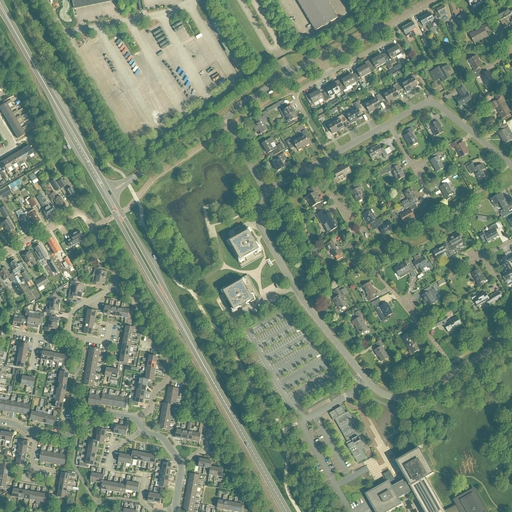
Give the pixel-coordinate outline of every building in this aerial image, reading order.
[(72,0),(74,9),(117,1),(116,0),(72,0)] [(296,0),(315,31),(338,18),(326,0),(296,0)] [(448,15),(446,11),(444,6),(437,10),(440,16),(438,17),(440,22),(441,23),(448,19),(446,16),(448,15)] [(511,11),(510,13),(508,9),(494,17),(497,23),(501,21),(504,25),(509,23),(507,20),(511,17),(511,11)] [(430,14),(425,17),(431,29),(432,28),(434,33),(436,32),(434,28),(430,21),(433,20),(430,14)] [(461,25),(468,21),(464,14),(457,18),(461,25)] [(431,29),(425,17),(419,19),(423,26),(426,24),(429,30),(432,34),(434,33),(432,28),(431,29)] [(413,23),(407,26),(414,38),(416,36),(414,33),(413,31),(416,29),(413,23)] [(469,35),(474,43),(482,39),(483,40),(488,37),(485,32),(490,29),(487,24),(482,27),(482,28),(474,33),(474,32),(469,35)] [(414,38),(407,26),(402,29),(407,37),(410,35),(412,39),(414,38)] [(423,32),(430,45),(432,43),(429,38),(426,31),(423,32)] [(166,39),(153,46),(163,63),(175,56),(166,39)] [(113,40),(101,47),(124,86),(136,79),(113,40)] [(392,46),(391,47),(397,57),(401,55),(402,56),(405,54),(400,44),(397,46),(394,48),(392,46)] [(387,53),(385,54),(390,64),(394,61),(393,59),(397,57),(391,47),(389,48),(390,50),(387,52),(387,53)] [(97,50),(85,57),(108,96),(119,89),(97,50)] [(377,55),(375,56),(381,66),(384,64),(386,67),(387,66),(389,70),(393,68),(390,64),(385,54),(382,56),(381,55),(378,57),(377,55)] [(145,56),(132,63),(139,76),(152,69),(145,56)] [(372,62),(369,63),(374,71),(377,70),(376,68),(381,66),(375,56),(373,57),(375,59),(371,61),(372,62)] [(472,72),(474,75),(481,72),(479,68),(482,67),(478,60),(476,56),(468,60),(474,71),(472,72)] [(419,69),(427,64),(424,58),(416,63),(419,69)] [(362,65),(360,66),(366,76),(374,71),(369,63),(363,67),(362,65)] [(395,72),(403,68),(400,64),(393,69),(395,72)] [(430,73),(434,80),(440,77),(443,82),(450,78),(447,73),(451,71),(448,65),(441,69),(440,67),(430,73)] [(358,73),(355,75),(359,81),(362,79),(361,78),(366,76),(360,66),(358,67),(360,69),(356,71),(358,73)] [(481,72),(474,75),(476,79),(481,76),(486,86),(494,82),(488,71),(483,74),(481,72)] [(345,87),(342,88),(344,91),(347,89),(346,88),(351,86),(345,75),(343,76),(345,79),(341,80),(345,87)] [(347,75),(345,75),(351,86),(359,81),(355,75),(352,76),(351,75),(348,77),(347,75)] [(413,78),(408,81),(412,89),(414,88),(415,88),(418,87),(417,86),(418,86),(415,82),(418,81),(415,75),(412,76),(413,78)] [(169,80),(150,92),(162,113),(181,102),(169,80)] [(412,89),(408,81),(402,85),(406,92),(407,93),(410,91),(409,91),(412,89)] [(331,83),(329,84),(335,95),(340,92),(340,93),(344,91),(342,88),(339,90),(336,84),(332,86),(331,83)] [(327,92),(324,93),(328,100),(331,98),(331,97),(335,95),(329,84),(328,85),(329,87),(326,89),(327,92)] [(139,85),(128,92),(150,131),(162,124),(139,85)] [(457,89),(461,96),(456,99),(460,107),(471,100),(467,93),(466,93),(463,86),(457,89)] [(395,89),(389,92),(393,99),(396,98),(396,99),(399,97),(399,96),(395,89)] [(314,90),(313,91),(318,101),(322,99),(324,102),(328,100),(324,93),(321,95),(319,90),(316,92),(314,90)] [(318,101),(313,91),(311,92),(312,94),(309,96),(306,98),(311,107),(315,104),(315,103),(318,101)] [(393,99),(389,92),(383,95),(388,103),(391,102),(391,101),(393,99)] [(504,102),(505,102),(500,93),(491,98),(494,96),(497,101),(495,102),(495,101),(487,106),(490,111),(496,108),(502,119),(500,120),(500,121),(511,114),(504,102)] [(123,95),(112,102),(134,141),(146,134),(123,95)] [(376,99),(371,102),(375,110),(377,108),(378,109),(381,108),(380,107),(376,99)] [(0,107),(0,109),(2,113),(9,109),(9,108),(7,105),(12,102),(11,100),(6,103),(6,104),(0,107)] [(375,110),(371,102),(365,105),(369,113),(370,114),(373,112),(372,111),(375,110)] [(2,113),(5,118),(12,114),(10,110),(15,107),(14,105),(9,108),(9,109),(2,113)] [(283,111),(286,117),(294,112),(292,110),(293,110),(292,107),(291,107),(287,109),(286,106),(279,110),(281,113),(283,111)] [(358,109),(352,113),(356,120),(359,119),(359,120),(362,118),(362,117),(358,109)] [(5,118),(8,123),(15,119),(13,116),(18,113),(17,111),(12,114),(5,118)] [(294,112),(286,117),(289,123),(287,124),(289,127),(295,123),(293,120),(297,118),(298,118),(296,115),(295,115),(294,112)] [(356,120),(352,113),(346,116),(351,123),(351,124),(354,123),(354,122),(356,120)] [(257,124),(253,127),(256,132),(258,132),(260,135),(268,131),(264,123),(271,119),(268,115),(264,117),(264,116),(261,118),(260,116),(257,118),(258,120),(255,121),(255,122),(255,121),(257,124)] [(8,123),(11,129),(18,124),(17,121),(21,118),(20,116),(15,119),(8,123)] [(336,121),(334,123),(338,131),(340,129),(341,130),(344,129),(343,128),(341,124),(345,122),(342,116),(339,117),(339,118),(336,120),(336,121)] [(437,122),(434,123),(432,120),(425,124),(428,129),(430,127),(436,137),(443,132),(437,122)] [(11,129),(14,134),(22,129),(21,129),(20,126),(24,123),(23,121),(18,124),(11,129)] [(338,131),(334,123),(331,125),(329,123),(324,126),(328,132),(330,130),(332,134),(333,135),(336,133),(335,132),(338,131)] [(511,139),(511,134),(508,128),(508,127),(506,124),(500,128),(502,131),(498,133),(504,144),(511,139)] [(22,129),(14,134),(18,139),(25,135),(23,131),(28,128),(26,126),(21,129),(22,129)] [(407,135),(404,137),(406,140),(410,147),(417,143),(411,133),(413,132),(411,128),(405,132),(407,135)] [(304,136),(299,139),(303,147),(306,145),(306,146),(309,145),(309,144),(307,140),(310,139),(305,131),(302,132),(304,136)] [(272,151),(275,156),(285,150),(282,145),(277,148),(276,147),(273,149),(270,145),(274,143),(271,138),(268,140),(268,141),(262,144),(268,154),(272,151)] [(303,147),(299,139),(293,142),(291,139),(286,142),(290,150),(293,148),(296,147),(298,150),(298,151),(301,149),(301,148),(303,147)] [(455,147),(461,157),(469,153),(463,143),(459,145),(458,141),(451,145),(453,148),(455,147)] [(368,152),(372,159),(382,154),(384,157),(387,155),(383,148),(380,150),(378,146),(368,152)] [(29,147),(23,150),(27,157),(28,159),(30,158),(29,156),(33,154),(34,156),(39,153),(35,147),(31,150),(29,147)] [(23,150),(18,153),(22,160),(21,160),(23,164),(26,162),(24,159),(27,157),(23,150)] [(434,159),(430,161),(437,172),(444,168),(438,157),(441,155),(439,152),(432,156),(434,159)] [(18,153),(12,156),(17,163),(16,164),(18,167),(23,164),(21,160),(22,160),(18,153)] [(273,164),(278,171),(285,168),(282,163),(287,160),(288,162),(284,154),(276,158),(277,158),(279,160),(273,164)] [(12,156),(7,159),(11,166),(11,167),(13,170),(15,169),(13,166),(16,164),(17,163),(12,156)] [(7,159),(2,163),(6,170),(5,170),(7,174),(10,172),(8,169),(11,167),(11,166),(7,159)] [(405,177),(398,166),(397,166),(396,163),(386,169),(388,173),(392,171),(397,181),(405,177)] [(468,166),(472,173),(475,171),(477,174),(475,175),(479,181),(486,177),(483,171),(485,170),(482,164),(476,168),(473,163),(468,166)] [(335,175),(330,177),(334,184),(339,181),(338,178),(344,175),(344,176),(351,172),(347,165),(341,168),(341,167),(333,172),(335,175)] [(33,174),(29,176),(34,184),(38,181),(33,174)] [(8,186),(10,190),(11,190),(14,194),(24,187),(19,179),(8,186)] [(57,182),(61,189),(66,186),(62,179),(57,182)] [(442,182),(443,185),(439,188),(443,195),(445,199),(446,198),(447,201),(451,198),(450,196),(453,194),(447,184),(450,182),(448,179),(442,182)] [(351,188),(353,191),(351,192),(357,203),(365,198),(359,188),(361,187),(359,184),(351,188)] [(0,199),(0,201),(12,194),(7,186),(0,190),(0,199)] [(306,197),(308,201),(310,201),(313,207),(321,202),(315,193),(317,192),(314,187),(309,189),(312,194),(306,197)] [(66,190),(70,196),(68,197),(71,202),(76,199),(77,200),(79,199),(79,198),(79,197),(76,192),(74,193),(71,188),(66,190)] [(409,208),(415,204),(418,203),(416,200),(417,199),(411,189),(404,193),(408,199),(402,203),(404,206),(406,210),(409,208)] [(54,200),(57,207),(59,206),(61,209),(65,207),(64,206),(65,205),(60,196),(57,198),(54,193),(49,196),(52,201),(54,200)] [(509,208),(511,207),(508,200),(506,201),(501,193),(490,200),(494,206),(494,205),(495,207),(496,208),(497,207),(498,208),(499,209),(500,209),(501,209),(501,208),(502,208),(503,210),(501,211),(501,215),(502,216),(502,217),(501,218),(500,218),(500,219),(502,219),(510,214),(508,209),(509,208)] [(25,200),(27,205),(29,204),(32,208),(36,206),(32,199),(28,201),(27,199),(25,200)] [(51,215),(44,203),(43,203),(41,199),(38,200),(43,208),(44,208),(45,209),(41,211),(44,215),(45,215),(47,218),(51,215)] [(47,201),(44,203),(51,215),(56,213),(54,209),(52,205),(49,207),(48,205),(49,205),(47,201)] [(415,204),(409,208),(410,210),(400,216),(404,223),(414,217),(411,211),(417,207),(415,204)] [(0,208),(0,209),(2,213),(5,218),(9,216),(3,207),(0,208)] [(35,214),(36,214),(34,210),(28,213),(27,214),(29,218),(30,217),(35,225),(40,222),(35,214)] [(371,224),(373,227),(382,222),(380,219),(376,220),(370,210),(363,215),(369,225),(371,224)] [(331,217),(329,213),(325,215),(323,211),(316,215),(319,220),(320,219),(328,233),(336,228),(335,227),(336,227),(335,226),(334,226),(330,218),(331,217)] [(26,229),(27,230),(30,228),(31,227),(30,225),(30,226),(27,221),(28,220),(26,215),(22,217),(20,216),(18,217),(19,219),(19,220),(25,229),(26,229)] [(7,233),(6,234),(14,229),(8,220),(0,224),(1,224),(3,228),(4,227),(7,233)] [(382,222),(373,227),(375,230),(379,228),(383,235),(394,229),(389,221),(383,225),(382,222)] [(498,229),(496,224),(489,228),(490,231),(484,235),(483,232),(479,235),(482,240),(485,239),(487,243),(490,241),(499,236),(496,230),(498,229)] [(82,237),(80,234),(80,233),(79,233),(78,230),(69,236),(71,239),(66,242),(69,248),(80,241),(79,239),(82,237)] [(263,256),(256,244),(256,243),(253,237),(252,237),(248,231),(227,243),(242,268),(263,256)] [(445,242),(446,245),(453,256),(453,257),(457,254),(455,250),(456,249),(455,247),(460,245),(458,243),(462,240),(458,233),(454,235),(447,239),(448,240),(445,242)] [(47,241),(55,255),(61,251),(55,241),(54,242),(52,238),(47,241)] [(332,241),(325,245),(329,252),(331,250),(335,258),(335,257),(337,261),(343,258),(341,254),(342,253),(338,246),(336,247),(332,241)] [(446,245),(443,246),(436,250),(436,249),(432,252),(437,259),(442,256),(443,258),(448,255),(449,258),(453,256),(446,245)] [(47,257),(39,246),(34,249),(36,252),(35,253),(40,261),(47,257)] [(37,264),(31,254),(30,252),(22,256),(27,264),(30,262),(33,266),(37,264)] [(100,259),(96,252),(91,255),(95,262),(100,259)] [(511,262),(511,254),(506,257),(506,256),(499,260),(505,272),(504,272),(505,273),(503,274),(505,278),(504,278),(507,285),(511,282),(511,281),(510,278),(511,277),(511,268),(511,269),(508,262),(510,261),(511,263),(511,262)] [(429,266),(424,257),(421,258),(419,255),(414,258),(416,261),(413,263),(412,264),(410,265),(414,271),(417,269),(417,270),(418,270),(420,275),(425,272),(423,269),(429,266)] [(9,264),(13,271),(12,271),(14,276),(21,272),(18,268),(20,267),(18,265),(17,265),(15,261),(12,262),(10,263),(10,264),(9,264)] [(52,262),(48,264),(54,275),(59,272),(52,262)] [(410,265),(407,267),(405,263),(398,267),(398,266),(394,269),(398,276),(409,271),(410,273),(414,271),(410,265)] [(95,271),(94,276),(106,278),(107,272),(103,272),(103,269),(95,267),(94,270),(95,271)] [(16,280),(15,277),(12,274),(10,275),(5,268),(1,270),(2,271),(0,271),(0,275),(1,277),(2,277),(4,281),(9,278),(12,282),(16,280)] [(21,270),(23,273),(21,274),(29,287),(33,284),(24,268),(21,270)] [(476,285),(477,289),(483,286),(481,283),(485,281),(478,270),(472,273),(478,284),(476,285)] [(259,296),(247,275),(222,289),(234,311),(240,307),(241,308),(247,304),(259,296)] [(15,277),(16,280),(18,283),(19,285),(21,284),(22,285),(25,283),(24,282),(24,280),(24,279),(22,278),(21,279),(20,281),(21,282),(23,283),(21,283),(17,276),(15,277)] [(34,283),(38,289),(48,282),(44,276),(34,283)] [(94,276),(93,276),(92,285),(100,286),(101,283),(105,284),(106,278),(94,276)] [(73,282),(71,281),(70,285),(73,285),(72,291),(82,293),(83,287),(79,286),(79,283),(76,282),(77,280),(75,280),(74,280),(73,280),(73,282)] [(366,297),(369,302),(374,299),(372,295),(376,293),(370,283),(363,286),(368,296),(366,297)] [(24,294),(18,285),(14,287),(19,296),(24,294)] [(424,291),(425,294),(421,296),(428,307),(435,303),(435,302),(438,301),(434,295),(437,293),(434,289),(432,290),(431,287),(424,291)] [(333,300),(336,304),(340,310),(347,306),(341,296),(343,295),(343,296),(347,294),(345,289),(342,291),(340,288),(333,292),(336,298),(333,300)] [(69,290),(68,299),(76,301),(77,298),(81,298),(82,293),(72,291),(69,290)] [(470,296),(473,300),(474,299),(478,306),(486,302),(488,305),(496,301),(502,297),(499,292),(488,298),(485,292),(480,295),(478,292),(470,296)] [(51,299),(50,305),(59,307),(60,301),(56,300),(57,297),(48,295),(48,299),(51,299)] [(104,314),(110,315),(111,307),(112,307),(113,302),(111,301),(110,307),(105,306),(104,314)] [(116,317),(122,318),(123,309),(124,309),(125,302),(123,301),(121,309),(118,308),(117,308),(116,317)] [(110,315),(116,317),(117,308),(118,308),(119,303),(116,302),(115,308),(112,307),(111,307),(110,315)] [(392,314),(387,303),(383,305),(381,302),(374,306),(376,310),(382,320),(385,318),(392,314)] [(45,313),(47,313),(54,315),(54,312),(58,312),(59,307),(50,305),(49,308),(46,308),(45,313)] [(123,309),(122,318),(126,318),(125,324),(131,325),(133,313),(129,312),(129,310),(124,309),(123,309)] [(27,327),(32,328),(34,315),(29,314),(29,311),(26,311),(25,317),(24,319),(27,320),(27,324),(27,327)] [(355,314),(358,319),(352,322),(359,335),(368,330),(361,317),(363,316),(360,311),(355,314)] [(34,315),(32,328),(37,329),(38,326),(39,322),(42,322),(44,314),(35,312),(34,315)] [(50,317),(49,323),(58,324),(59,319),(55,318),(55,315),(54,315),(47,313),(46,317),(50,317)] [(23,324),(24,319),(25,317),(19,316),(15,316),(14,316),(14,319),(13,319),(12,326),(20,328),(21,323),(23,324)] [(435,323),(437,326),(442,323),(449,334),(449,333),(448,332),(461,325),(462,326),(457,317),(447,323),(445,321),(448,320),(446,317),(435,323)] [(58,324),(49,323),(47,328),(44,328),(44,331),(52,333),(53,330),(57,330),(58,324)] [(402,337),(410,350),(408,351),(410,355),(416,352),(415,351),(419,348),(410,332),(402,337)] [(379,357),(381,362),(389,358),(386,353),(385,353),(382,347),(384,346),(381,340),(376,344),(378,348),(374,351),(378,357),(379,357)] [(90,348),(89,354),(99,356),(100,351),(102,352),(104,353),(104,350),(90,348)] [(88,360),(87,367),(97,369),(97,368),(97,364),(100,364),(100,365),(102,365),(102,363),(98,362),(88,360)] [(118,370),(113,369),(111,381),(117,382),(118,376),(121,377),(122,372),(120,371),(121,365),(119,365),(118,370)] [(169,387),(167,398),(177,399),(177,400),(183,401),(184,394),(180,394),(180,397),(177,397),(178,389),(169,387)] [(88,404),(95,406),(96,396),(92,395),(92,393),(93,393),(93,391),(91,390),(88,404)] [(101,404),(107,405),(109,395),(105,395),(105,392),(106,390),(103,390),(102,397),(101,404)] [(136,396),(136,397),(136,400),(130,399),(129,405),(137,406),(138,403),(143,404),(144,398),(136,396)] [(167,398),(166,404),(173,405),(180,407),(180,404),(178,404),(176,404),(177,400),(177,399),(167,398)] [(23,404),(22,414),(28,415),(30,405),(25,404),(26,402),(26,400),(24,400),(23,404)] [(163,403),(162,409),(172,411),(172,412),(176,412),(177,410),(175,410),(172,409),(173,405),(166,404),(163,403)] [(29,420),(35,421),(37,413),(39,408),(37,407),(35,413),(31,412),(29,420)] [(347,442),(346,443),(357,463),(366,458),(362,450),(364,448),(358,436),(361,435),(348,412),(345,414),(341,407),(329,414),(333,420),(335,420),(347,442)] [(35,421),(41,423),(43,415),(45,409),(42,409),(41,414),(37,413),(35,421)] [(162,409),(161,416),(171,417),(171,418),(175,419),(176,416),(174,416),(171,416),(172,412),(172,411),(162,409)] [(41,423),(47,424),(49,416),(51,411),(48,410),(47,416),(43,415),(41,423)] [(49,416),(47,424),(53,426),(56,412),(54,412),(53,417),(49,416)] [(161,416),(160,422),(170,424),(174,425),(175,422),(173,422),(172,422),(170,422),(171,418),(171,417),(161,416)] [(114,434),(120,435),(121,427),(122,427),(123,421),(121,421),(119,426),(115,425),(114,434)] [(121,427),(120,435),(126,436),(129,422),(126,422),(125,427),(122,427),(121,427)] [(170,424),(160,422),(159,428),(173,431),(174,429),(171,428),(169,428),(170,424)] [(175,438),(182,439),(183,431),(184,425),(182,425),(181,431),(177,430),(175,438)] [(182,439),(188,440),(189,432),(190,426),(188,426),(187,432),(183,431),(182,439)] [(188,440),(193,441),(195,433),(196,427),(194,427),(193,433),(189,432),(188,440)] [(193,441),(200,442),(202,428),(200,428),(199,434),(195,433),(193,441)] [(28,448),(29,442),(24,442),(25,439),(19,437),(18,440),(16,440),(15,440),(14,442),(20,443),(19,447),(28,448)] [(19,449),(18,453),(27,454),(28,448),(19,447),(14,446),(13,448),(19,449)] [(40,461),(46,462),(48,452),(43,452),(44,449),(45,447),(42,447),(40,461)] [(52,463),(59,464),(60,455),(60,454),(56,454),(56,451),(57,452),(57,449),(55,449),(54,453),(52,463)] [(485,511),(473,490),(455,501),(458,505),(445,511),(443,511),(424,478),(432,473),(419,449),(396,462),(406,479),(397,485),(393,477),(387,480),(388,482),(366,494),(375,511),(386,511),(400,504),(397,498),(412,490),(424,511),(485,511)] [(133,451),(132,456),(130,465),(130,464),(130,465),(132,466),(133,460),(137,461),(139,453),(133,451)] [(18,455),(17,459),(25,460),(27,454),(18,453),(13,452),(12,454),(18,455)] [(145,454),(139,453),(137,461),(136,466),(138,467),(139,461),(143,462),(145,454)] [(121,463),(124,463),(125,463),(126,455),(120,454),(117,468),(120,468),(121,463)] [(151,455),(145,454),(143,462),(142,468),(144,468),(145,462),(149,463),(151,455)] [(125,463),(124,463),(123,469),(125,469),(126,464),(130,464),(130,465),(132,456),(126,455),(125,463)] [(157,456),(151,455),(149,463),(148,469),(150,469),(151,463),(155,464),(157,456)] [(17,459),(12,458),(11,460),(17,461),(16,465),(24,466),(25,460),(17,459)] [(87,458),(87,459),(86,462),(80,461),(79,466),(85,467),(86,464),(94,466),(95,460),(87,458)] [(163,465),(163,468),(163,469),(171,470),(172,464),(166,463),(167,460),(160,459),(159,462),(158,462),(158,464),(163,465)] [(201,468),(204,468),(206,460),(200,459),(197,473),(199,473),(201,468)] [(206,469),(210,469),(211,467),(212,461),(206,460),(204,468),(203,474),(205,474),(206,469)] [(0,464),(1,465),(1,468),(1,469),(9,470),(10,464),(0,462),(0,464)] [(162,471),(162,474),(161,475),(170,476),(171,470),(163,469),(163,468),(157,467),(156,470),(162,471)] [(211,476),(215,476),(217,468),(211,467),(210,469),(208,481),(210,481),(211,476)] [(215,476),(214,482),(216,482),(217,477),(221,477),(221,480),(224,480),(225,474),(222,474),(223,469),(217,468),(215,476)] [(62,473),(61,479),(69,481),(69,480),(70,477),(75,478),(76,476),(72,475),(72,472),(67,471),(66,474),(62,473)] [(161,477),(160,480),(160,481),(169,482),(170,476),(161,475),(162,474),(156,473),(155,476),(161,477)] [(190,474),(189,480),(199,482),(203,483),(203,480),(201,480),(199,480),(200,476),(190,474)] [(160,481),(160,480),(155,479),(154,482),(160,483),(159,487),(168,488),(169,482),(160,481)] [(7,482),(0,480),(0,487),(5,488),(5,489),(11,490),(12,488),(6,487),(7,482)] [(189,480),(188,486),(198,488),(202,489),(202,487),(200,486),(200,487),(198,486),(199,482),(189,480)] [(188,486),(187,493),(196,494),(201,495),(201,493),(199,492),(199,493),(197,492),(198,488),(188,486)] [(148,501),(154,503),(156,494),(157,489),(155,488),(154,494),(149,493),(148,501)] [(156,494),(154,503),(160,504),(161,499),(164,499),(165,492),(162,492),(163,490),(160,489),(159,495),(156,494)] [(187,493),(185,499),(195,500),(195,501),(200,501),(200,499),(198,499),(196,499),(196,494),(187,493)] [(217,509),(223,510),(225,502),(226,496),(224,496),(223,501),(218,501),(217,509)] [(223,510),(229,511),(231,503),(232,497),(230,497),(229,502),(225,502),(223,510)] [(229,511),(235,511),(237,504),(238,498),(236,498),(235,503),(231,503),(229,511)] [(185,499),(184,505),(194,507),(199,508),(199,505),(197,505),(195,505),(195,501),(195,500),(185,499)]
